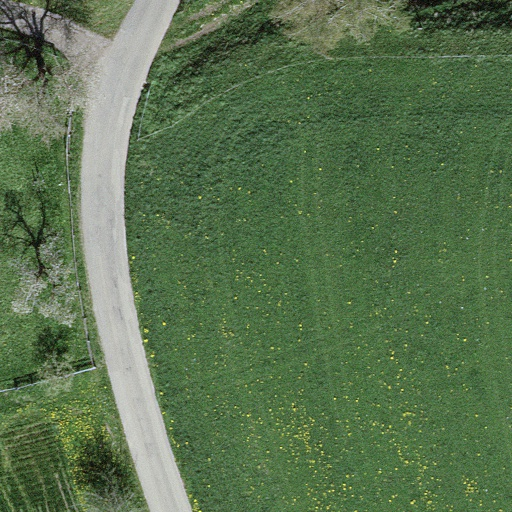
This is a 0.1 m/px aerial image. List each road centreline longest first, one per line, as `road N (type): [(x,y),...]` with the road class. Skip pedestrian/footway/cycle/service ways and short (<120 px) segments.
road 1 (unclassified): [(154,0),(113,103),(101,229),(134,393),(172,511)]
road 2 (track): [(0,21),(125,61)]
